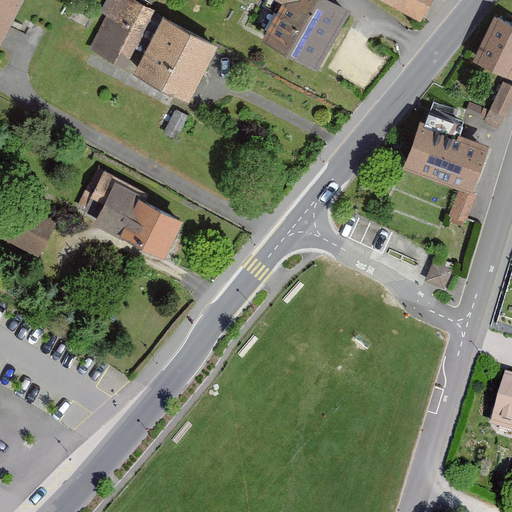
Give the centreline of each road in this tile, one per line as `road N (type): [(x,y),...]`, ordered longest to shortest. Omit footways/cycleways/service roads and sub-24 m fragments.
road 1 (tertiary): [(61,511),(196,359),(297,222)]
road 2 (tertiary): [(297,222),(481,0)]
road 3 (residential): [(297,222),(434,312),(468,325)]
road 4 (residential): [(468,325),(418,488)]
road 5 (residential): [(511,181),(468,325)]
